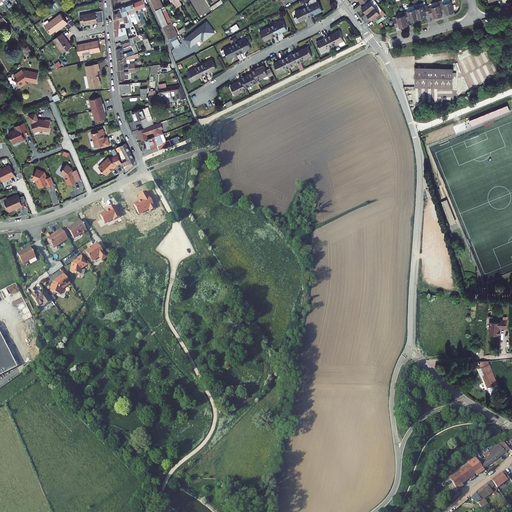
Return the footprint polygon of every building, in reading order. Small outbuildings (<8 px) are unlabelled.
[(139,0),(133,2),(142,23),(145,22),(143,18),(142,18),(141,16),(142,15),(141,11),(143,10),(142,8),(146,6),(143,0),(139,0)] [(159,0),(151,0),(156,10),(163,7),(159,0)] [(170,0),(175,8),(182,4),(180,0),(179,0),(170,0)] [(223,3),(221,0),(220,0),(210,7),(213,10),(223,3)] [(309,2),(305,4),(306,6),(311,16),(323,10),(317,0),(310,0),(309,1),(309,2)] [(361,7),(366,13),(378,5),(374,0),(364,0),(361,2),(364,5),(363,6),(361,7)] [(446,14),(454,11),(451,1),(450,0),(441,0),(438,1),(442,12),(445,11),(446,12),(446,14)] [(435,17),(442,15),(442,13),(442,12),(438,1),(427,4),(427,5),(429,13),(430,14),(430,16),(434,15),(434,16),(435,17)] [(142,23),(133,2),(125,5),(130,18),(135,16),(137,19),(139,26),(143,25),(142,23)] [(378,5),(366,13),(371,20),(373,19),(374,18),(376,21),(378,24),(383,19),(382,17),(384,15),(385,14),(380,7),(378,4),(378,5)] [(130,18),(125,5),(121,7),(124,20),(126,26),(126,27),(130,26),(133,25),(132,21),(130,18)] [(411,21),(418,19),(415,9),(414,5),(406,7),(408,11),(404,12),(405,15),(406,20),(410,19),(410,20),(411,21)] [(426,14),(429,13),(427,5),(415,9),(418,19),(426,17),(426,15),(426,14)] [(171,23),(164,6),(163,7),(156,10),(163,26),(171,23)] [(311,16),(306,6),(295,12),(297,16),(294,18),(296,23),(300,22),(311,16)] [(116,43),(129,38),(126,27),(126,26),(119,27),(119,21),(124,20),(121,7),(113,10),(114,30),(116,41),(116,43)] [(103,11),(79,15),(81,25),(81,26),(84,26),(103,22),(103,11)] [(64,25),(68,23),(61,13),(45,25),(51,33),(64,24),(64,25)] [(400,28),(408,25),(406,21),(406,20),(405,15),(393,18),(395,26),(399,25),(399,26),(400,28)] [(276,35),(287,30),(282,20),(271,26),(276,35)] [(171,23),(163,26),(169,39),(170,38),(171,42),(178,38),(176,36),(177,35),(172,22),(171,23)] [(206,22),(184,39),(191,48),(202,39),(204,41),(215,33),(206,22)] [(64,25),(64,24),(51,33),(52,35),(64,25)] [(233,32),(239,28),(236,24),(230,27),(233,32)] [(260,31),(265,41),(276,35),(271,26),(260,31)] [(340,30),(328,36),(333,46),(340,42),(344,40),(340,30)] [(116,43),(117,50),(123,48),(122,46),(135,42),(134,40),(139,38),(142,36),(147,48),(145,49),(145,50),(152,48),(151,44),(145,32),(137,35),(129,38),(116,43)] [(63,52),(72,46),(62,33),(53,39),(63,52)] [(235,44),(240,53),(251,48),(249,43),(252,41),(249,35),(246,37),(246,38),(238,42),(236,37),(232,38),(233,39),(235,44)] [(322,51),(333,46),(328,36),(317,42),(322,51)] [(171,42),(174,47),(181,44),(178,38),(171,42)] [(152,48),(153,49),(165,44),(163,39),(151,44),(152,48)] [(83,54),(101,51),(99,40),(91,41),(92,43),(77,46),(79,55),(80,55),(80,59),(84,58),(83,54)] [(228,59),(240,53),(235,44),(232,45),(221,51),(223,56),(226,54),(228,59)] [(118,59),(135,54),(132,46),(132,45),(130,46),(132,51),(123,54),(123,51),(125,50),(124,48),(123,48),(117,50),(118,59)] [(308,46),(297,51),(301,61),(313,55),(308,46)] [(301,61),(297,51),(286,57),(291,66),(301,61)] [(118,59),(118,69),(129,68),(135,67),(135,63),(129,63),(128,63),(127,63),(127,59),(129,59),(139,57),(138,53),(135,54),(118,59)] [(279,72),(291,66),(286,57),(275,62),(279,72)] [(217,69),(212,59),(201,65),(205,75),(217,69)] [(90,88),(102,85),(101,80),(100,80),(98,70),(99,70),(98,63),(86,66),(87,72),(88,72),(89,78),(88,79),(90,88)] [(194,80),(205,75),(201,65),(189,71),(194,80)] [(264,65),(253,71),(254,72),(258,80),(274,72),(271,67),(266,70),(264,65)] [(136,71),(135,67),(129,68),(118,69),(120,83),(129,82),(129,79),(130,79),(129,72),(136,71)] [(416,86),(454,89),(455,70),(417,67),(416,86)] [(23,69),(14,76),(16,79),(15,80),(20,86),(26,82),(27,81),(37,82),(38,72),(25,70),(24,71),(23,69)] [(243,77),(244,79),(248,87),(259,82),(258,80),(254,72),(243,77)] [(248,87),(244,79),(232,85),(236,94),(248,88),(248,87)] [(129,82),(120,83),(121,93),(133,92),(132,86),(140,85),(141,96),(147,95),(148,81),(130,83),(130,82),(129,82)] [(175,85),(149,90),(149,95),(159,94),(160,98),(164,97),(171,96),(170,92),(178,91),(175,85)] [(181,85),(175,85),(178,91),(170,92),(171,96),(175,95),(177,99),(180,98),(181,100),(186,98),(181,85)] [(89,100),(93,111),(105,107),(104,103),(102,103),(101,97),(89,100)] [(15,108),(17,114),(23,112),(24,111),(21,105),(15,108)] [(93,111),(96,121),(107,118),(105,111),(106,111),(105,107),(93,111)] [(143,128),(154,125),(147,107),(132,112),(135,121),(140,119),(143,128)] [(39,121),(37,117),(30,120),(35,132),(40,130),(49,131),(51,120),(45,120),(45,121),(39,120),(39,121)] [(27,129),(24,122),(15,126),(16,129),(8,132),(13,143),(19,141),(19,142),(25,139),(21,131),(27,129)] [(143,128),(138,130),(140,135),(141,135),(141,136),(141,137),(142,141),(145,139),(148,139),(146,134),(154,132),(155,136),(163,133),(162,129),(163,128),(161,122),(154,125),(143,128)] [(105,134),(103,128),(96,130),(96,132),(91,133),(93,139),(96,147),(101,145),(101,146),(103,147),(110,145),(108,136),(104,137),(103,134),(105,134)] [(148,139),(145,139),(148,149),(157,146),(159,149),(171,144),(169,139),(166,141),(164,133),(155,136),(155,137),(148,139)] [(132,162),(135,161),(126,143),(116,148),(118,151),(122,149),(128,160),(122,163),(125,172),(134,165),(132,162)] [(116,165),(121,162),(118,155),(110,159),(109,157),(99,167),(106,175),(111,170),(110,170),(113,167),(113,168),(116,165)] [(0,173),(3,179),(5,178),(6,178),(10,176),(15,173),(16,176),(17,175),(11,163),(3,167),(3,166),(0,167),(0,173)] [(65,174),(69,184),(81,179),(77,169),(74,170),(73,168),(67,164),(61,172),(65,174)] [(55,183),(52,175),(48,177),(46,172),(45,172),(45,171),(37,168),(34,175),(35,177),(37,178),(38,180),(37,181),(38,183),(39,183),(41,186),(48,183),(48,185),(55,183)] [(141,201),(133,204),(137,214),(148,209),(149,212),(154,210),(146,192),(138,196),(141,201)] [(22,204),(19,198),(18,196),(4,201),(8,211),(11,210),(11,211),(23,206),(22,204)] [(442,201),(445,213),(450,212),(447,200),(442,201)] [(119,217),(119,215),(114,207),(113,205),(107,209),(108,210),(99,214),(104,223),(112,219),(113,220),(119,217)] [(74,225),(70,228),(76,238),(84,233),(85,234),(90,231),(83,221),(76,226),(75,225),(74,225)] [(51,238),(50,239),(55,246),(57,247),(62,244),(63,245),(67,242),(66,241),(70,238),(64,229),(55,236),(53,233),(49,235),(51,238)] [(91,250),(91,249),(87,252),(94,262),(101,257),(104,261),(109,258),(103,249),(104,249),(102,247),(100,244),(91,250)] [(23,251),(18,254),(23,265),(28,263),(28,262),(35,259),(36,257),(35,256),(32,249),(24,252),(23,251)] [(75,264),(73,273),(82,274),(83,269),(90,265),(84,256),(80,258),(81,260),(75,264)] [(53,289),(52,291),(61,295),(64,289),(72,284),(66,274),(58,279),(58,280),(56,282),(55,284),(54,284),(53,284),(52,288),(52,289),(53,289)] [(39,292),(33,295),(40,307),(45,304),(46,306),(54,301),(46,289),(40,293),(39,292)] [(502,323),(487,322),(486,335),(500,336),(501,329),(509,330),(509,321),(502,320),(502,323)] [(0,375),(17,367),(0,333),(0,375)] [(488,367),(486,361),(479,361),(482,369),(480,370),(488,389),(497,386),(490,366),(488,367)] [(509,450),(503,442),(483,456),(485,458),(482,460),(476,452),(473,454),(484,469),(509,450)] [(484,470),(475,458),(468,464),(469,465),(449,479),(457,490),(463,486),(462,484),(475,474),(476,476),(484,470)] [(510,480),(504,472),(493,480),(497,487),(506,481),(507,482),(510,480)] [(495,484),(492,481),(472,496),(477,502),(488,494),(489,494),(493,491),(490,488),(495,484)] [(461,495),(459,493),(449,501),(451,502),(461,495)] [(488,503),(485,499),(479,503),(482,507),(488,503)]
